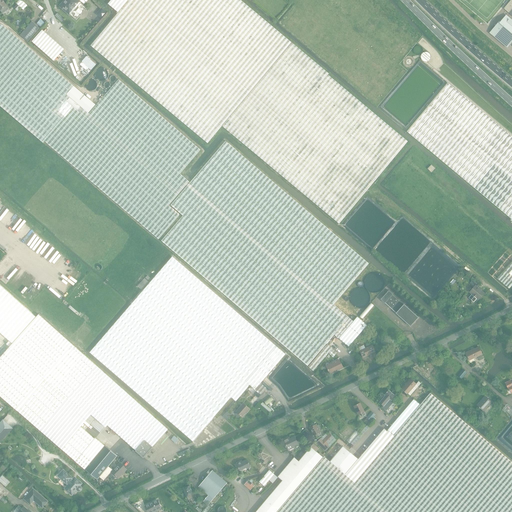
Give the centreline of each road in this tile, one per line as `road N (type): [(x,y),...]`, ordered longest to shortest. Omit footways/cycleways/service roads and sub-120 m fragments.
road 1 (unclassified): [(94,511),(511,308)]
road 2 (primary): [(406,0),(511,103)]
road 3 (primary): [(511,84),(420,0)]
